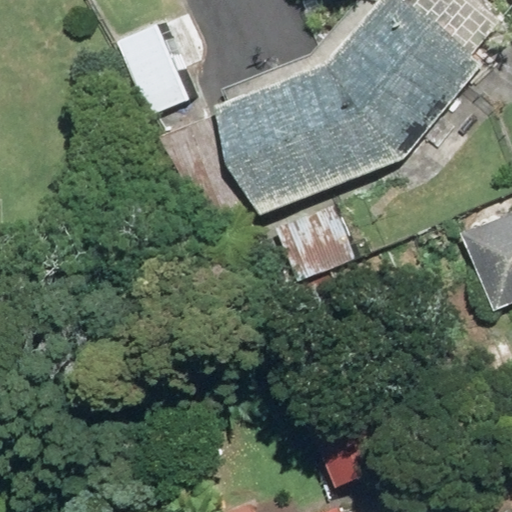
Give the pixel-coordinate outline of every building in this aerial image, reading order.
[(397,0),(382,0),(329,70),(222,109),(261,214),(397,164),(477,61),(397,0)] [(139,31),(125,38),(156,109),(198,90),(167,19),(139,31)] [(343,192),(282,222),(313,285),(374,255),(343,192)] [(511,203),(457,227),(492,308),(511,299),(511,203)] [(365,511),(398,511),(393,500),(365,511)]
